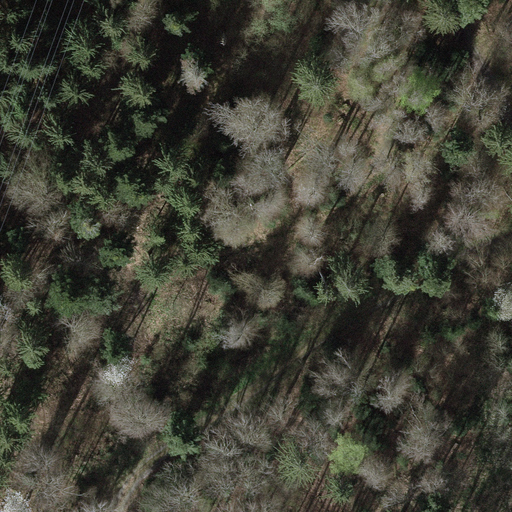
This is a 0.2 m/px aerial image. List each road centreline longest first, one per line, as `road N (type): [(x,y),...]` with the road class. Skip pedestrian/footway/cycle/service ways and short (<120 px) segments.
road 1 (track): [(511,234),(351,315),(156,454),(115,511)]
road 2 (track): [(511,130),(473,67),(450,0)]
